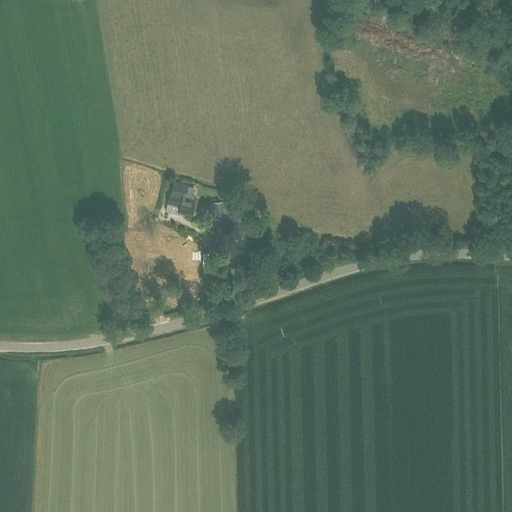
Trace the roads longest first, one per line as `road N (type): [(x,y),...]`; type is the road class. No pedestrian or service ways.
road 1 (unclassified): [(491,253),(384,260),(93,344),(0,346)]
road 2 (track): [(234,306),(222,241),(162,216)]
